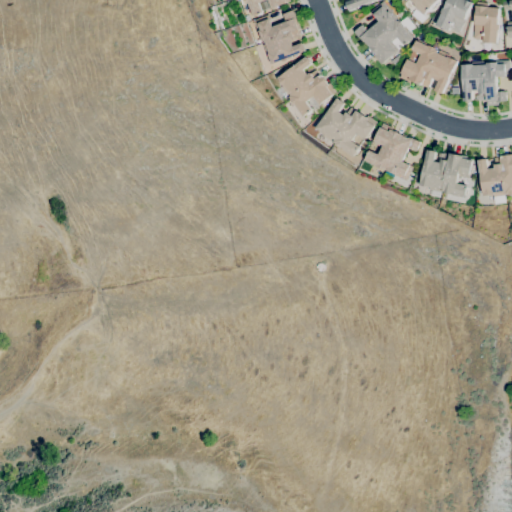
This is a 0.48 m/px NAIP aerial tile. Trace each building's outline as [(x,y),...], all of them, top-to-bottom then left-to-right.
[(252,16),(247,3),(246,4),(244,0),(289,0),(290,1),(286,3),(271,9),(271,8),(262,11),(259,3),(258,3),(262,12),(252,16)] [(375,0),(349,10),(346,2),(350,0),(375,0)] [(438,0),(424,15),(415,6),(415,5),(410,0),(438,0)] [(459,33),(449,29),(448,31),(435,25),(441,12),(440,12),(443,7),(444,8),(447,0),(467,0),(472,2),(464,20),(465,20),(459,33)] [(511,36),(509,37),(507,27),(507,22),(511,21),(511,8),(504,9),(503,1),(511,0),(511,36)] [(381,64),(375,57),(377,55),(364,40),(363,41),(361,37),(360,38),(354,32),(363,24),(365,27),(365,26),(368,30),(379,21),(373,14),(380,9),(377,6),(383,1),(414,37),(412,38),(413,38),(404,45),(398,37),(392,42),(398,49),(395,52),(397,53),(394,56),(393,55),(385,62),(384,61),(381,64)] [(497,43),(483,42),(483,39),(473,38),(474,24),(475,24),(476,8),(475,8),(476,6),(477,2),(488,3),(488,7),(499,8),(498,25),(499,25),(499,30),(498,30),(497,43)] [(271,64),(267,53),(268,53),(263,40),(261,41),(257,31),(259,30),(258,27),(255,28),(252,21),(268,15),(270,20),(270,21),(272,27),(285,21),(283,14),(293,10),(293,12),(294,12),(296,17),(295,18),(299,28),(297,29),(300,36),(294,38),(294,39),(291,40),(293,46),(302,43),(306,51),(271,64)] [(442,94),(435,90),(439,81),(433,78),(431,81),(428,87),(422,84),(422,86),(409,79),(408,82),(399,77),(409,57),(418,61),(421,54),(412,50),(417,39),(450,55),(450,57),(458,61),(442,94)] [(303,116),(295,105),(294,105),(290,99),(291,99),(289,97),(291,95),(284,86),(284,87),(277,78),(307,57),(308,59),(309,59),(310,60),(310,61),(312,64),(303,70),(307,75),(316,69),(320,75),(321,74),(328,84),(330,83),(336,92),(333,95),(320,104),(314,96),(306,102),(312,110),(303,116)] [(487,105),(487,101),(486,101),(486,100),(475,100),(475,95),(479,95),(479,90),(472,91),(473,101),(464,101),(462,65),(472,64),(472,62),(509,60),(510,77),(505,77),(505,76),(497,77),(498,92),(506,91),(507,101),(498,101),(498,105),(487,105)] [(354,156),(342,148),(341,149),(335,144),(336,143),(334,142),(335,140),(326,134),(326,135),(316,128),(338,98),(345,103),(339,111),(344,115),(346,112),(347,112),(350,107),(356,111),(356,110),(366,117),(368,115),(377,122),(374,126),(375,126),(366,139),(357,133),(352,141),(360,147),(354,156)] [(406,181),(394,175),(392,180),(384,176),(387,170),(384,169),(384,170),(377,167),(377,166),(365,160),(369,150),(378,154),(383,146),(374,141),(382,123),(393,128),(392,130),(402,134),(411,138),(421,142),(416,151),(409,148),(402,161),(408,164),(413,167),(406,181)] [(465,198),(451,195),(451,194),(443,192),(442,191),(442,189),(430,187),(420,185),(427,149),(436,151),(434,161),(436,162),(438,152),(443,153),(445,153),(444,159),(448,160),(449,153),(461,155),(467,156),(466,158),(472,159),(468,178),(458,176),(457,183),(467,185),(465,194),(466,195),(465,198)] [(482,196),(478,160),(487,159),(488,169),(494,168),(494,164),(494,158),(500,157),(500,156),(511,154),(511,194),(507,195),(507,194),(505,194),(504,192),(493,194),(493,195),(482,196)]
